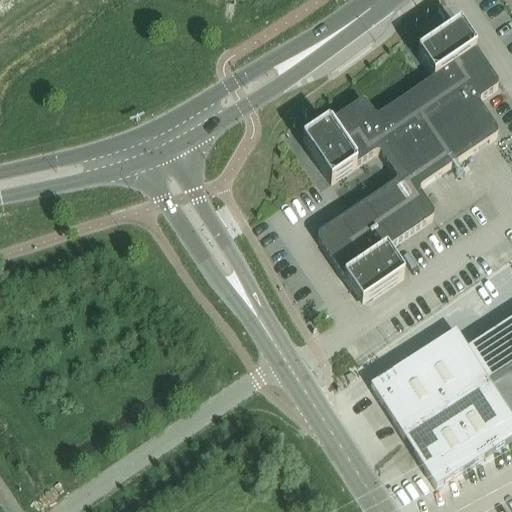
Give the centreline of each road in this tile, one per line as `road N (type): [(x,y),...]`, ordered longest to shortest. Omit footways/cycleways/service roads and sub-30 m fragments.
road 1 (unclassified): [(64,511),(285,366)]
road 2 (unclassified): [(147,160),(214,283),(285,366)]
road 3 (unclassified): [(285,366),(171,150)]
road 4 (secondary): [(347,25),(147,129)]
road 5 (secondary): [(171,150),(284,81),(347,25)]
road 6 (unclassified): [(381,511),(285,366)]
road 7 (secondary): [(147,129),(0,173)]
road 8 (secondary): [(0,199),(147,160)]
